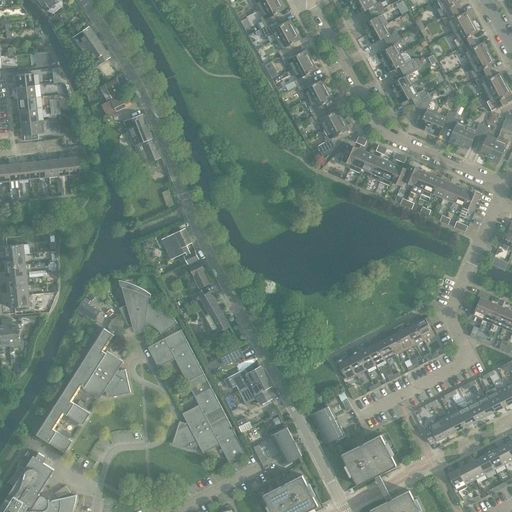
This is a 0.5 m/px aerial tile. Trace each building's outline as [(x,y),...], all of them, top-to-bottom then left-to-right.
[(44,0),(46,1),(45,1),(50,9),(59,2),(57,0),(44,0)] [(260,10),(278,0),(250,0),(252,2),(255,0),(260,10)] [(265,27),(268,24),(276,20),(274,15),(284,9),(279,0),(278,0),(260,10),(263,16),(260,17),(265,27)] [(371,0),(361,0),(351,5),(354,9),(353,10),(356,15),(368,9),(370,14),(383,7),(380,1),(374,5),(371,0)] [(460,0),(438,0),(437,1),(440,7),(437,9),(442,18),(453,12),(451,7),(461,1),(460,0)] [(367,34),(385,25),(380,16),(386,12),(383,7),(370,14),(373,19),(361,25),(364,31),(365,30),(367,34)] [(453,32),(467,24),(472,22),(467,11),(456,17),(453,12),(442,18),(446,27),(450,25),(453,32)] [(48,20),(53,26),(63,18),(59,12),(48,20)] [(264,38),(273,34),(276,40),(295,29),(290,20),(279,25),(276,20),(268,24),(265,27),(260,29),(262,34),(264,38)] [(420,20),(416,22),(420,30),(424,27),(420,20)] [(467,24),(453,32),(457,38),(453,40),(458,49),(470,43),(467,38),(478,32),(472,22),(467,24)] [(385,25),(367,34),(369,38),(368,39),(371,44),(383,37),(386,42),(399,36),(396,30),(389,34),(385,25)] [(94,68),(110,57),(89,27),(73,38),(94,68)] [(295,29),(276,40),(281,49),(278,51),(281,56),(293,50),(290,45),(300,39),(295,29)] [(399,36),(386,42),(389,47),(376,54),(379,59),(380,59),(383,63),(400,54),(395,45),(402,41),(399,36)] [(470,43),(458,49),(463,58),(467,56),(470,63),(489,52),(483,42),(473,48),(470,43)] [(293,50),(281,56),(286,66),(289,64),(292,70),(311,59),(306,49),(295,55),(293,50)] [(49,51),(36,53),(37,67),(48,66),(54,62),(49,52),(49,51)] [(489,52),(470,63),(473,69),(470,71),(475,80),(487,73),(484,69),(494,63),(489,52)] [(400,54),(383,63),(385,67),(384,67),(387,73),(399,66),(402,71),(420,61),(419,59),(411,59),(405,63),(400,54)] [(433,55),(428,58),(432,64),(436,62),(433,55)] [(311,59),(292,70),(297,79),(294,81),(297,86),(309,80),(306,75),(316,69),(311,59)] [(420,61),(402,71),(404,76),(389,85),(391,90),(392,90),(395,94),(412,84),(407,75),(417,70),(422,64),(420,61)] [(271,62),(265,65),(268,72),(275,69),(271,62)] [(16,87),(34,85),(32,73),(15,75),(16,87)] [(487,73),(475,80),(480,89),(483,87),(487,93),(505,83),(500,73),(489,78),(487,73)] [(106,100),(124,92),(117,78),(100,86),(106,100)] [(309,80),(297,86),(300,92),(303,90),(308,99),(327,89),(322,79),(311,85),(309,80)] [(505,83),(487,93),(490,100),(486,102),(492,111),(503,105),(501,99),(511,94),(505,83)] [(411,97),(416,107),(426,95),(424,90),(417,93),(412,84),(395,94),(397,98),(396,98),(399,104),(411,97)] [(34,85),(16,87),(17,99),(35,97),(34,85)] [(327,89),(308,99),(311,105),(308,107),(313,116),(325,110),(322,105),(333,99),(327,89)] [(114,113),(132,105),(127,92),(108,100),(114,113)] [(426,95),(416,107),(426,111),(419,128),(424,131),(425,129),(429,131),(437,113),(427,109),(432,98),(426,95)] [(35,97),(17,99),(19,111),(36,109),(35,97)] [(36,109),(19,111),(20,123),(37,121),(36,109)] [(325,110),(313,116),(315,120),(316,122),(319,120),(324,129),(343,119),(338,109),(328,115),(325,110)] [(446,117),(437,113),(429,131),(433,133),(433,134),(438,137),(444,124),(449,126),(455,113),(449,110),(446,117)] [(503,124),(505,117),(491,112),(489,119),(503,124)] [(459,144),(467,126),(457,122),(460,115),(455,113),(449,126),(454,128),(449,141),(454,143),(455,142),(459,144)] [(136,144),(153,138),(144,114),(125,122),(131,137),(129,139),(129,140),(132,140),(134,145),(136,144)] [(511,122),(511,120),(506,118),(502,127),(511,131),(511,124),(511,122)] [(342,142),(338,135),(349,129),(343,119),(324,129),(328,135),(324,137),(326,140),(325,143),(318,147),(323,157),(332,151),(342,142)] [(37,121),(20,123),(21,135),(24,135),(24,141),(38,139),(38,133),(39,133),(37,121)] [(467,126),(459,144),(463,146),(463,147),(468,150),(474,137),(479,139),(485,126),(479,123),(476,130),(467,126)] [(485,126),(479,139),(484,141),(479,154),(484,156),(485,155),(489,157),(497,139),(488,135),(491,128),(485,126)] [(158,163),(157,158),(160,157),(153,138),(136,144),(146,168),(158,163)] [(497,139),(489,157),(493,159),(493,160),(498,162),(507,143),(497,139)] [(350,169),(359,148),(349,144),(348,146),(344,154),(342,160),(340,165),(350,169)] [(345,145),(339,151),(344,154),(348,146),(345,145)] [(359,148),(350,169),(360,173),(362,168),(369,152),(359,148)] [(369,152),(362,168),(372,173),(379,157),(369,152)] [(67,158),(69,175),(79,173),(77,157),(67,158)] [(379,157),(372,173),(382,177),(388,161),(379,157)] [(69,175),(67,158),(57,159),(59,176),(69,175)] [(59,176),(57,159),(47,160),(49,177),(59,176)] [(49,177),(47,160),(37,161),(39,178),(49,177)] [(39,178),(37,161),(27,162),(29,179),(39,178)] [(388,161),(382,177),(380,182),(389,186),(391,181),(398,165),(388,161)] [(29,179),(27,162),(17,163),(19,180),(29,179)] [(19,180),(17,163),(7,164),(9,181),(19,180)] [(113,167),(118,179),(128,175),(123,163),(113,167)] [(0,181),(9,181),(7,164),(0,165),(0,181)] [(398,165),(391,181),(402,186),(404,181),(403,181),(408,169),(398,165)] [(403,181),(404,181),(413,185),(420,169),(410,165),(408,169),(403,181)] [(336,169),(333,174),(341,178),(343,172),(336,169)] [(420,169),(413,185),(423,189),(430,173),(420,169)] [(430,173),(423,189),(433,194),(440,178),(430,173)] [(443,198),(450,182),(440,178),(433,194),(443,198)] [(450,182),(443,198),(453,202),(460,186),(450,182)] [(463,206),(470,190),(460,186),(453,202),(463,206)] [(470,190),(463,206),(473,211),(480,195),(470,190)] [(509,230),(506,237),(504,242),(502,247),(511,251),(511,220),(508,230),(509,230)] [(457,221),(454,227),(465,232),(468,226),(457,221)] [(169,252),(173,250),(176,256),(186,252),(183,246),(192,242),(185,229),(167,237),(163,240),(169,252)] [(0,257),(23,255),(22,244),(7,246),(2,246),(3,252),(0,252),(0,257)] [(194,251),(184,256),(188,264),(198,259),(194,251)] [(23,255),(0,257),(0,262),(4,262),(5,267),(24,265),(23,255)] [(188,266),(193,277),(199,288),(210,283),(205,271),(199,261),(188,266)] [(24,265),(5,267),(5,272),(0,272),(0,278),(26,275),(24,265)] [(7,287),(27,285),(26,275),(0,278),(0,282),(6,282),(7,287)] [(129,302),(120,307),(136,335),(147,328),(148,324),(159,327),(162,332),(179,323),(172,310),(149,304),(153,289),(121,280),(120,285),(129,302)] [(182,288),(178,281),(172,284),(175,291),(182,288)] [(27,285),(7,287),(7,293),(1,294),(2,298),(28,295),(27,285)] [(195,302),(197,301),(206,316),(210,314),(217,327),(220,332),(230,326),(211,292),(209,293),(209,292),(204,295),(201,290),(191,295),(195,302)] [(28,295),(2,298),(2,303),(9,302),(9,308),(29,306),(28,295)] [(83,300),(77,309),(83,313),(95,321),(101,311),(89,304),(91,301),(85,297),(83,300)] [(483,319),(490,302),(480,297),(473,315),(483,319)] [(490,302),(483,319),(493,324),(500,306),(490,302)] [(500,306),(493,324),(503,328),(510,310),(500,306)] [(503,328),(511,331),(511,311),(510,310),(503,328)] [(415,323),(424,340),(427,345),(437,340),(425,318),(415,323)] [(0,326),(0,346),(9,345),(6,319),(1,320),(2,326),(0,326)] [(6,319),(9,345),(20,344),(17,324),(11,325),(10,319),(6,319)] [(406,328),(414,345),(424,340),(415,323),(406,328)] [(83,362),(131,393),(125,369),(121,370),(119,373),(116,372),(123,361),(107,351),(106,353),(102,351),(113,334),(104,328),(83,362)] [(230,462),(245,454),(185,328),(151,344),(150,347),(159,366),(175,359),(178,359),(200,404),(183,412),(188,422),(179,420),(174,444),(197,449),(199,441),(204,452),(221,444),(230,462)] [(396,333),(405,350),(414,345),(406,328),(396,333)] [(386,338),(395,355),(405,350),(396,333),(386,338)] [(377,343),(386,360),(395,355),(386,338),(377,343)] [(386,360),(377,343),(367,348),(376,365),(386,360)] [(243,355),(239,348),(221,357),(225,365),(243,355)] [(358,353),(366,370),(376,365),(367,348),(358,353)] [(348,358),(357,375),(366,370),(358,353),(348,358)] [(209,363),(212,369),(223,364),(220,357),(209,363)] [(357,375),(348,358),(338,363),(347,380),(357,375)] [(131,393),(83,362),(66,388),(75,394),(81,385),(84,387),(83,389),(99,399),(106,389),(108,390),(106,393),(107,398),(131,393)] [(501,366),(503,370),(508,371),(511,372),(509,367),(507,363),(501,366)] [(243,388),(248,386),(251,384),(252,385),(266,377),(261,367),(246,374),(244,369),(231,376),(239,391),(243,389),(243,388)] [(243,389),(239,391),(246,404),(257,398),(261,405),(272,399),(268,392),(260,396),(258,393),(271,386),(266,377),(252,385),(251,384),(248,386),(243,388),(243,389)] [(497,391),(505,406),(511,402),(511,396),(506,386),(497,391)] [(49,415),(58,421),(63,412),(71,418),(69,421),(76,425),(78,422),(83,425),(90,413),(70,401),(75,394),(66,388),(49,415)] [(487,396),(495,411),(505,406),(497,391),(487,396)] [(478,401),(486,416),(495,411),(487,396),(478,401)] [(348,399),(342,402),(347,412),(353,409),(348,399)] [(468,405),(476,421),(486,416),(478,401),(468,405)] [(458,410),(467,426),(476,421),(468,405),(458,410)] [(312,415),(327,443),(337,438),(338,440),(345,436),(340,426),(339,427),(328,406),(312,415)] [(274,407),(267,411),(271,417),(277,414),(274,407)] [(449,415),(457,431),(467,426),(458,410),(449,415)] [(58,421),(49,415),(36,435),(65,453),(72,441),(68,438),(70,435),(63,430),(61,434),(53,429),(58,421)] [(439,420),(447,436),(457,431),(449,415),(439,420)] [(247,416),(237,422),(242,432),(252,427),(247,416)] [(447,436),(439,420),(429,425),(431,429),(424,432),(430,444),(437,441),(447,436)] [(291,461),(302,456),(287,427),(271,436),(282,456),(280,457),(285,467),(292,463),(291,461)] [(357,485),(397,465),(381,435),(342,455),(357,485)] [(511,460),(511,455),(506,444),(496,449),(504,465),(511,460)] [(253,447),(258,457),(262,463),(267,460),(259,445),(253,447)] [(487,454),(495,470),(504,465),(496,449),(487,454)] [(42,511),(41,511),(36,511),(28,511),(54,469),(44,463),(47,458),(39,452),(36,457),(33,456),(25,468),(18,466),(15,473),(13,476),(11,479),(8,481),(13,487),(0,507),(0,511),(71,511),(72,510),(74,508),(75,504),(76,501),(76,498),(76,495),(49,501),(49,502),(49,503),(49,505),(49,506),(48,506),(48,507),(47,508),(47,509),(46,510),(45,511),(44,511),(43,511),(42,511)] [(477,459),(485,474),(495,470),(487,454),(477,459)] [(47,458),(46,462),(55,466),(57,463),(47,458)] [(468,464),(476,479),(485,474),(477,459),(468,464)] [(458,469),(466,484),(476,479),(468,464),(458,469)] [(458,469),(448,474),(455,488),(453,489),(457,496),(460,494),(458,491),(467,487),(466,484),(458,469)] [(263,495),(271,511),(305,511),(318,506),(302,475),(263,495)] [(55,493),(58,497),(71,492),(66,485),(55,493)] [(370,510),(370,511),(420,511),(422,510),(417,499),(414,500),(409,490),(370,510)]
